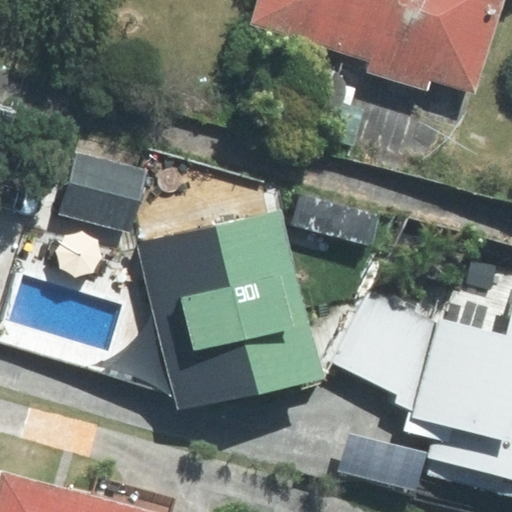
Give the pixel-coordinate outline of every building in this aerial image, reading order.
[(249,0),(241,31),(465,94),(491,0),(249,0)] [(142,168),(60,147),(44,213),(126,234),(142,168)] [(116,242),(158,416),(304,380),(262,207),(116,242)] [(485,330),(359,296),(325,367),(405,405),(388,470),(511,503),(511,278),(500,275),(485,330)] [(128,511),(0,475),(0,511),(128,511)]
